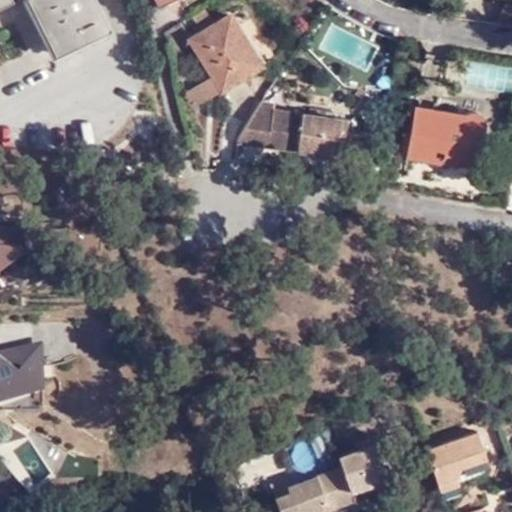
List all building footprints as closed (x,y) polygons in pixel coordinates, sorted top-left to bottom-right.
[(0,0),(0,9),(14,3),(12,0),(0,0)] [(112,32),(96,0),(28,0),(57,59),(112,32)] [(204,8),(192,15),(196,22),(208,15),(204,8)] [(321,45),(367,69),(385,34),(339,10),(321,45)] [(258,69),(228,19),(195,40),(210,65),(208,66),(215,76),(223,90),(258,69)] [(215,76),(201,85),(210,99),(223,90),(215,76)] [(210,99),(201,85),(184,96),(194,110),(210,99)] [(273,103),(262,102),(238,139),(238,143),(268,147),(272,110),(273,103)] [(456,154),(476,157),(482,123),(482,121),(482,119),(481,117),(480,114),(478,113),(476,112),(475,111),(473,110),(471,110),(469,110),(467,111),(465,112),(463,113),(462,115),(461,117),(460,119),(436,115),(437,106),(414,103),(404,152),(455,160),(456,154)] [(436,115),(460,119),(461,117),(462,115),(463,113),(465,112),(466,111),(437,106),(436,115)] [(286,112),(281,148),(335,154),(338,134),(343,134),(345,118),(333,117),(332,110),(310,108),(309,114),(286,112)] [(268,147),(281,148),(286,112),(272,110),(268,147)] [(0,274),(50,237),(21,224),(0,221),(0,274)] [(46,389),(44,340),(0,349),(0,407),(45,410),(46,389)] [(479,430),(427,447),(441,490),(460,483),(457,473),(458,471),(460,466),(463,464),(487,456),(479,430)] [(28,441),(8,458),(29,482),(49,465),(28,441)] [(377,442),(339,454),(343,467),(351,490),(387,477),(377,442)] [(488,462),(487,456),(463,464),(460,466),(458,471),(457,473),(488,462)] [(354,500),(351,490),(343,467),(291,485),(288,486),(290,492),(292,498),(277,503),(279,511),(329,511),(328,508),(325,502),(333,499),(335,506),(354,500)] [(391,489),(387,477),(351,490),(354,500),(355,501),(391,489)] [(270,484),(277,503),(292,498),(290,492),(288,486),(291,485),(288,478),(270,484)] [(328,508),(335,506),(333,499),(325,502),(328,508)]
